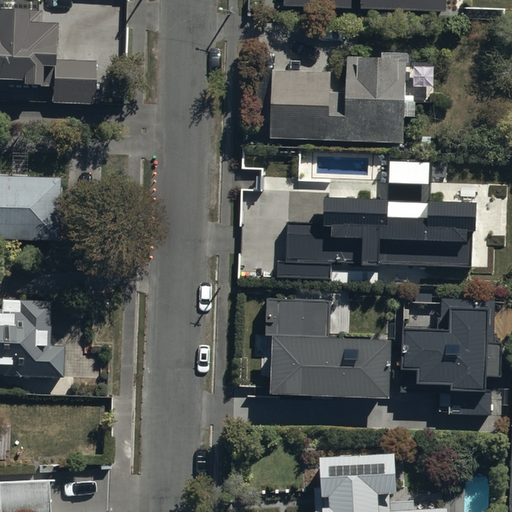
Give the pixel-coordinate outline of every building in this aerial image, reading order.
[(285,0),(285,5),(444,10),(444,0),(285,0)] [(0,78),(23,79),(23,84),(41,84),(42,65),(53,65),(52,106),(95,106),(95,62),(54,62),(54,22),(26,22),(26,9),(0,8),(0,78)] [(274,73),(272,139),(404,144),(405,118),(416,119),(416,99),(408,99),(409,55),(383,54),(382,58),(349,57),(348,94),(332,94),(332,73),(274,73)] [(458,185),(458,200),(511,201),(511,150),(459,148),(458,185)] [(432,161),(389,160),(388,200),(326,198),(325,223),(289,222),(288,261),(278,261),(278,280),(333,282),(334,264),(472,268),(473,232),(477,232),(478,204),(431,202),(432,161)] [(0,240),(58,242),(60,178),(0,175),(0,240)] [(441,328),(402,328),(401,393),(451,394),(450,416),(493,417),(493,378),(503,378),(504,343),(497,343),(498,300),(441,298),(441,328)] [(333,301),(268,299),(266,336),(275,337),(272,396),(392,400),(394,341),(331,339),(333,301)] [(0,375),(62,378),(64,346),(49,346),(50,302),(2,300),(2,310),(0,309),(0,375)] [(397,455),(321,458),(324,488),(315,488),(316,511),(448,511),(448,509),(392,511),(392,495),(399,495),(397,455)] [(0,507),(1,508),(0,511),(51,511),(51,482),(0,483),(0,487),(0,507)]
